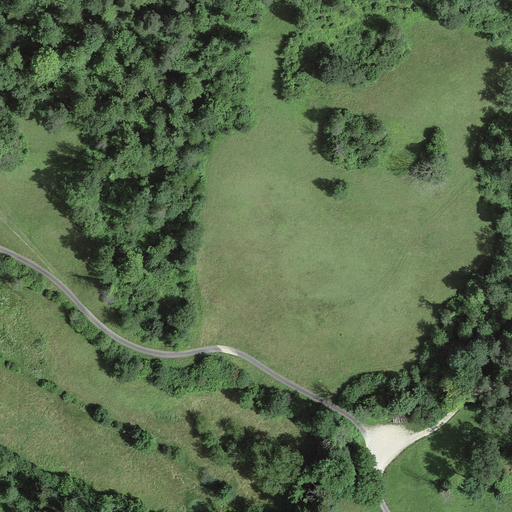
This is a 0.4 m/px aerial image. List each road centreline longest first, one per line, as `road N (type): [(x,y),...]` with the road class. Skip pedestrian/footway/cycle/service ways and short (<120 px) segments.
road 1 (residential): [(386,511),(365,431),(234,351),(165,355),(133,347),(90,317),(63,285)]
road 2 (track): [(376,451),(422,437),(491,385),(511,386)]
